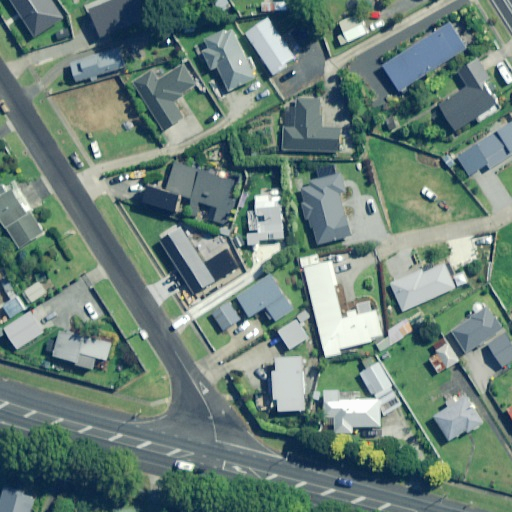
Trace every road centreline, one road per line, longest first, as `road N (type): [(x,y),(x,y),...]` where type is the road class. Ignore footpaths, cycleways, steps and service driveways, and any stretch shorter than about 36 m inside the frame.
road 1 (residential): [(0,74),(203,400),(214,463)]
road 2 (trunk): [(214,463),(0,406)]
road 3 (trunk): [(400,511),(214,463)]
